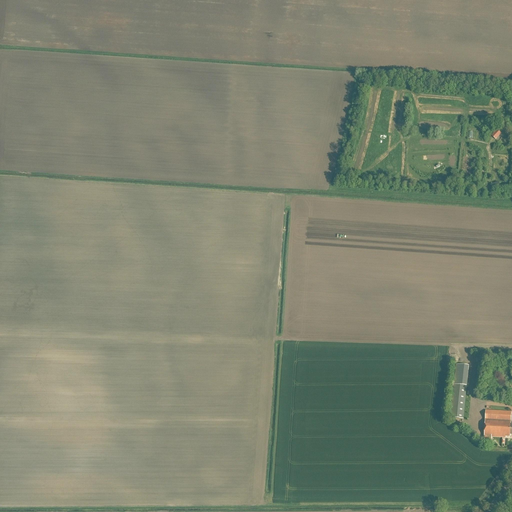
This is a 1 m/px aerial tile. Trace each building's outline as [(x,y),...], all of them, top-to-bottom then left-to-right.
[(496,140),(501,134),(497,131),(492,137),(496,140)] [(451,182),(449,182),(449,185),(460,186),(460,181),(457,181),(458,176),(454,175),(454,180),(451,180),(451,182)] [(467,387),(469,367),(456,365),(454,386),(467,387)] [(464,420),(466,391),(467,387),(454,386),(453,386),(453,390),(450,418),(464,420)] [(511,412),(486,411),(484,441),(491,441),(492,438),(506,439),(506,437),(510,438),(510,436),(511,436),(511,424),(511,425),(511,412)]
